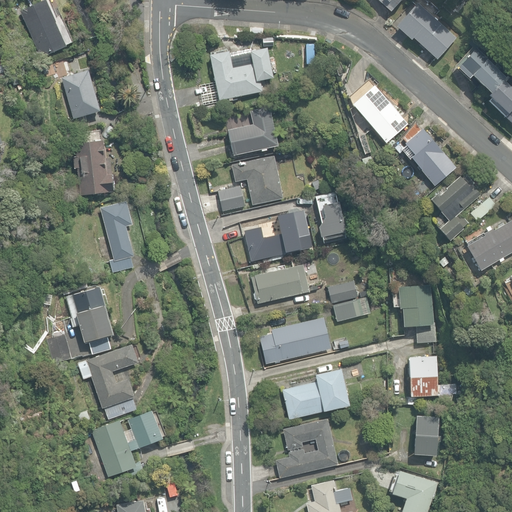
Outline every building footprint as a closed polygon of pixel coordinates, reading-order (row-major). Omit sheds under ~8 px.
[(44,0),(20,11),(41,58),(67,47),(46,0),(44,0)] [(376,0),(390,12),(400,0),(376,0)] [(413,38),(436,59),(456,38),(430,14),(417,3),(406,14),(396,26),(411,40),(413,38)] [(471,75),(490,93),(503,80),(506,77),(499,70),(501,68),(496,63),(494,65),(487,59),(488,58),(476,47),(457,67),(468,78),(471,75)] [(198,85),(202,105),(220,102),(220,100),(261,91),(259,81),(272,78),(266,48),(249,52),(252,64),(232,68),(228,51),(209,55),(215,82),(198,85)] [(61,78),(73,119),(101,111),(89,70),(61,78)] [(503,80),(490,93),(488,96),(507,114),(504,117),(511,124),(511,84),(510,87),(503,80)] [(352,105),(385,143),(406,124),(373,86),(352,105)] [(228,129),(233,156),(279,146),(271,106),(250,110),(253,124),(228,129)] [(411,157),(433,187),(457,169),(425,127),(420,130),(414,122),(402,138),(405,142),(407,145),(402,149),(409,158),(411,157)] [(77,168),(80,195),(113,191),(110,157),(103,158),(100,129),(83,131),(84,143),(75,144),(76,157),(73,157),(74,168),(77,168)] [(247,180),(252,205),(284,199),(275,155),(232,164),(235,182),(247,180)] [(439,228),(449,240),(463,228),(462,227),(468,223),(459,212),(480,194),(474,188),(476,186),(466,174),(462,178),(460,176),(445,189),(446,189),(439,195),(438,193),(430,200),(448,220),(439,228)] [(221,197),(225,212),(246,207),(242,192),(221,197)] [(346,238),(335,194),(315,198),(321,224),(317,225),(320,237),(321,236),(323,244),(346,238)] [(470,213),(476,221),(495,205),(489,197),(470,213)] [(109,260),(113,273),(133,268),(130,256),(134,255),(126,226),(132,224),(126,200),(100,207),(113,259),(109,260)] [(250,261),(302,250),(294,211),(276,215),(280,232),(264,235),(261,225),(243,229),(250,261)] [(466,246),(480,270),(511,251),(511,223),(510,220),(493,230),(491,228),(482,233),(484,235),(466,246)] [(156,259),(161,271),(181,263),(176,251),(156,259)] [(250,276),(257,303),(308,291),(302,264),(275,270),(274,267),(265,269),(266,272),(250,276)] [(328,287),(331,303),(356,297),(352,281),(328,287)] [(414,325),(416,343),(436,341),(434,322),(432,322),(430,284),(398,286),(399,308),(402,308),(403,325),(414,325)] [(88,342),(92,354),(111,348),(107,336),(114,334),(99,286),(66,297),(72,318),(70,318),(73,327),(79,325),(85,343),(88,342)] [(53,295),(41,295),(41,305),(54,304),(53,295)] [(333,305),(336,321),(360,316),(356,300),(333,305)] [(257,337),(264,364),(330,347),(323,316),(271,329),(272,333),(257,337)] [(46,339),(53,363),(71,358),(64,334),(46,339)] [(104,407),(108,419),(136,409),(132,398),(134,397),(128,379),(116,383),(112,371),(138,362),(131,344),(77,362),(83,380),(91,377),(102,408),(104,407)] [(408,356),(409,396),(437,394),(435,355),(408,356)] [(281,389),(288,419),(314,413),(323,411),(349,405),(340,368),(315,374),(316,381),(281,389)] [(75,412),(79,422),(90,419),(86,409),(75,412)] [(91,430),(108,476),(136,466),(131,450),(163,438),(151,409),(127,419),(135,439),(128,442),(119,419),(91,430)] [(412,453),(435,455),(438,416),(415,414),(412,453)] [(275,460),(279,477),(337,464),(327,418),(283,429),(287,449),(301,445),(300,442),(315,438),(317,449),(304,453),(303,449),(288,452),(289,456),(275,460)] [(400,511),(426,511),(437,482),(399,469),(390,493),(405,498),(400,511)] [(340,511),(339,502),(352,500),(349,487),(335,490),(333,480),(310,485),(314,502),(306,503),(307,511),(340,511)] [(143,502),(143,499),(116,504),(116,511),(148,511),(146,501),(143,502)]
